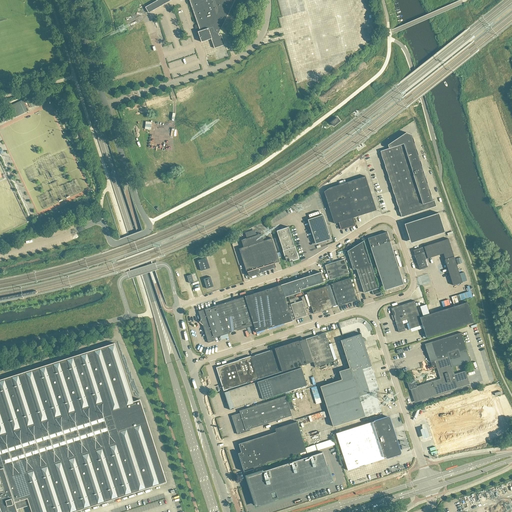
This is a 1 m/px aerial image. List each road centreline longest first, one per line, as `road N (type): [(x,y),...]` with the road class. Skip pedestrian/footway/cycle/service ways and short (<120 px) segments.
road 1 (unclassified): [(70,0),(149,227),(113,242),(97,221),(0,253)]
road 2 (unclassified): [(372,305),(407,293),(412,281),(397,233),(380,219),(290,272),(177,307)]
road 3 (secondary): [(162,326),(57,0)]
road 4 (secondary): [(225,511),(162,326)]
road 5 (secondary): [(162,326),(213,511)]
road 6 (unclassified): [(190,364),(372,305)]
road 7 (unclassified): [(428,479),(372,305)]
road 8 (unknown): [(230,485),(245,483),(257,508),(339,482),(332,447)]
road 9 (unknown): [(391,363),(418,353),(421,342),(467,327),(487,378)]
road 10 (unclassified): [(231,489),(190,364)]
